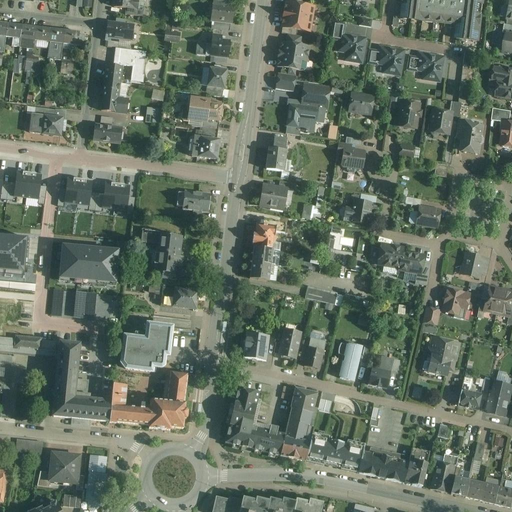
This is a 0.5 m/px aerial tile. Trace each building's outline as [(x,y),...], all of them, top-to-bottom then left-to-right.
[(92,0),(83,0),(83,8),(91,9),(92,0)] [(113,0),(113,1),(114,1),(113,8),(126,9),(136,11),(136,10),(137,3),(134,2),(134,0),(113,0)] [(481,0),(401,0),(399,16),(399,17),(399,19),(422,22),(423,21),(455,25),(453,39),(477,42),(481,0)] [(234,8),(222,7),(223,3),(214,2),(213,6),(213,5),(211,22),(232,25),(234,8)] [(286,4),(285,4),(281,28),(282,28),(297,31),(309,33),(314,8),(301,6),(286,4)] [(136,11),(126,9),(125,15),(142,18),(143,11),(136,10),(136,11)] [(372,21),(360,19),(359,27),(370,29),(372,21)] [(133,26),(124,25),(125,22),(116,20),(116,24),(108,23),(105,42),(107,42),(118,43),(119,40),(131,41),(133,26)] [(345,24),(333,23),(330,40),(340,42),(341,36),(343,36),(345,24)] [(22,27),(8,25),(6,38),(20,39),(22,27)] [(511,26),(505,26),(503,25),(502,34),(508,35),(511,35),(511,26)] [(36,28),(22,27),(20,39),(34,41),(36,28)] [(50,30),(36,28),(34,41),(49,43),(50,30)] [(297,31),(282,28),(281,34),(287,35),(296,37),(297,31)] [(65,32),(50,30),(49,43),(63,45),(65,32)] [(79,33),(65,32),(63,45),(77,46),(79,35),(79,33)] [(296,37),(287,35),(285,44),(300,46),(301,38),(296,37)] [(230,42),(221,41),(221,37),(212,36),(211,46),(206,45),(205,57),(215,58),(227,59),(228,59),(230,42)] [(343,36),(341,36),(340,42),(338,52),(346,53),(345,61),(361,64),(365,40),(356,38),(355,40),(351,39),(352,38),(343,36)] [(118,50),(125,50),(130,51),(131,41),(119,40),(118,43),(117,49),(118,50)] [(285,44),(281,43),(277,68),(281,69),(296,71),(305,73),(309,48),(300,46),(285,44)] [(206,45),(198,44),(197,56),(205,57),(206,45)] [(394,52),(390,51),(390,50),(379,48),(379,52),(377,64),(385,65),(383,73),(399,76),(403,52),(394,51),(394,52)] [(117,56),(145,59),(146,53),(125,51),(125,50),(118,50),(117,56)] [(379,52),(369,51),(367,65),(377,66),(377,64),(379,52)] [(433,59),(429,58),(430,57),(419,55),(418,59),(416,71),(417,71),(424,72),(423,80),(439,82),(443,59),(434,57),(433,59)] [(14,56),(12,73),(20,74),(22,57),(14,56)] [(145,59),(117,56),(116,65),(133,67),(131,79),(142,81),(145,59)] [(418,59),(408,57),(406,71),(417,73),(417,71),(416,71),(418,59)] [(474,65),(463,64),(458,104),(469,105),(474,65)] [(121,69),(107,67),(105,83),(119,85),(121,69)] [(220,68),(214,68),(214,71),(210,70),(207,88),(223,90),(224,90),(226,72),(219,71),(220,68)] [(511,78),(503,77),(504,69),(494,68),(492,79),(490,79),(489,86),(497,87),(495,98),(511,100),(511,78)] [(296,71),(281,69),(280,75),(295,77),(296,71)] [(511,70),(504,69),(503,77),(511,78),(511,70)] [(280,75),(278,74),(275,90),(293,93),(296,77),(295,77),(280,75)] [(119,85),(105,83),(104,83),(103,98),(117,100),(119,85)] [(287,127),(285,135),(299,137),(299,131),(305,132),(305,134),(307,134),(307,131),(309,120),(315,121),(315,123),(323,124),(324,113),(325,114),(328,89),(304,86),(302,103),(293,102),(292,106),(289,106),(286,127),(287,127)] [(223,90),(207,88),(206,96),(222,99),(223,90)] [(401,95),(391,94),(389,102),(400,103),(401,95)] [(373,98),(351,95),(348,113),(370,116),(373,98)] [(117,100),(103,98),(101,112),(125,115),(127,101),(117,100)] [(222,107),(206,105),(207,102),(191,100),(188,121),(201,123),(202,123),(203,120),(219,123),(220,123),(220,118),(222,119),(223,111),(221,111),(222,107)] [(420,106),(401,103),(397,124),(416,127),(420,106)] [(461,105),(453,103),(451,114),(451,117),(459,118),(461,105)] [(162,110),(145,107),(143,123),(160,125),(162,110)] [(55,111),(35,108),(34,116),(44,117),(54,118),(55,111)] [(511,113),(493,110),(491,122),(504,123),(509,123),(511,113)] [(451,114),(432,111),(429,133),(431,133),(431,134),(433,137),(436,137),(438,135),(448,136),(449,127),(450,127),(451,119),(451,117),(451,114)] [(32,116),(30,134),(42,135),(44,117),(34,116),(32,116)] [(54,118),(44,117),(42,135),(60,138),(61,132),(64,132),(66,123),(62,122),(62,119),(54,118)] [(113,119),(101,117),(100,124),(112,126),(113,119)] [(219,123),(203,120),(202,123),(201,123),(200,129),(218,131),(219,123)] [(468,123),(458,121),(455,139),(462,140),(462,139),(465,140),(465,137),(466,137),(468,123)] [(482,129),(469,126),(469,123),(468,123),(466,137),(465,137),(465,140),(462,139),(462,140),(464,140),(463,143),(462,144),(460,152),(474,154),(475,146),(479,146),(482,144),(483,141),(481,138),(482,129)] [(511,123),(509,123),(504,123),(501,146),(511,147),(511,123)] [(121,130),(95,127),(93,142),(120,145),(121,130)] [(218,131),(200,129),(200,133),(195,132),(195,138),(201,139),(216,141),(218,131)] [(216,141),(201,139),(195,138),(192,158),(217,161),(219,142),(216,141)] [(286,141),(274,139),(273,150),(284,152),(286,141)] [(351,145),(338,143),(337,153),(344,154),(344,150),(350,151),(351,145)] [(414,148),(401,145),(398,157),(412,160),(414,148)] [(273,150),(269,150),(268,150),(269,150),(269,155),(268,155),(266,170),(266,171),(281,173),(283,173),(283,172),(284,161),(285,152),(284,152),(273,150)] [(350,151),(344,150),(344,154),(342,165),(344,167),(347,168),(346,171),(348,173),(353,174),(356,172),(356,169),(359,170),(361,168),(363,156),(362,153),(350,151)] [(435,171),(434,177),(446,179),(447,173),(435,171)] [(289,173),(283,172),(283,173),(281,173),(280,180),(288,181),(289,173)] [(41,176),(16,173),(13,198),(38,201),(41,176)] [(92,183),(67,180),(64,204),(89,207),(92,183)] [(295,185),(279,183),(278,190),(286,191),(293,193),(295,185)] [(129,187),(104,184),(101,209),(126,212),(129,187)] [(278,190),(264,187),(260,207),(270,209),(270,205),(283,208),(286,191),(278,190)] [(334,190),(319,188),(318,196),(318,197),(333,199),(334,190)] [(210,195),(184,192),(182,211),(193,212),(192,215),(201,216),(201,213),(208,214),(210,195)] [(372,204),(354,201),(352,209),(345,208),(343,218),(352,220),(352,224),(368,227),(372,204)] [(312,207),(304,206),(301,219),(309,221),(312,207)] [(322,209),(316,208),(313,222),(319,223),(322,209)] [(440,212),(419,208),(416,226),(437,229),(440,212)] [(276,228),(256,226),(255,234),(253,234),(252,245),(257,246),(256,249),(271,251),(272,244),(274,244),(275,236),(280,237),(281,230),(276,229),(276,228)] [(162,232),(142,230),(141,243),(160,245),(161,236),(162,232)] [(0,236),(0,276),(23,279),(27,239),(0,236)] [(168,236),(164,236),(164,237),(161,236),(160,245),(158,265),(153,265),(152,272),(163,274),(172,275),(172,268),(178,269),(182,269),(183,258),(179,258),(181,239),(168,237),(168,236)] [(118,252),(61,246),(58,282),(115,288),(118,252)] [(393,248),(381,246),(380,249),(378,250),(377,259),(378,261),(377,265),(399,269),(398,271),(420,275),(423,257),(402,254),(403,250),(399,249),(398,248),(394,247),(393,248)] [(256,249),(253,248),(252,255),(250,255),(250,256),(252,256),(254,259),(253,264),(269,266),(269,262),(272,259),(273,259),(273,258),(272,258),(272,257),(273,251),(271,251),(256,249)] [(341,262),(355,263),(356,252),(342,252),(341,262)] [(481,258),(465,255),(462,268),(465,269),(463,276),(479,280),(480,275),(481,272),(478,271),(481,258)] [(490,260),(481,258),(478,271),(481,272),(480,275),(486,277),(490,260)] [(269,266),(253,264),(252,270),(250,272),(248,272),(248,273),(250,273),(250,274),(249,280),(269,282),(270,276),(271,276),(271,275),(270,275),(268,271),(269,266)] [(178,269),(172,268),(172,275),(163,274),(162,280),(176,282),(178,269)] [(156,284),(149,283),(148,293),(155,294),(156,288),(156,284)] [(313,289),(307,288),(305,299),(310,301),(313,289)] [(502,291),(489,288),(486,302),(484,312),(497,314),(502,291)] [(198,293),(162,289),(162,294),(161,301),(160,306),(160,307),(196,311),(198,293)] [(337,295),(313,289),(310,301),(334,306),(337,295)] [(468,296),(448,291),(443,313),(455,315),(456,309),(465,311),(468,296)] [(511,305),(511,293),(502,291),(497,314),(509,317),(511,308),(511,305)] [(486,302),(480,301),(478,313),(484,314),(484,312),(486,302)] [(439,312),(426,310),(423,323),(436,326),(439,312)] [(435,327),(424,324),(422,333),(433,335),(435,327)] [(172,329),(147,326),(145,341),(124,338),(121,365),(125,370),(152,373),(153,368),(161,369),(164,367),(165,356),(168,357),(172,329)] [(300,334),(284,331),(281,345),(279,356),(278,357),(284,358),(283,364),(284,366),(291,368),(292,366),(294,360),(300,334)] [(320,335),(311,333),(310,340),(319,342),(320,335)] [(268,338),(246,334),(243,359),(265,362),(268,338)] [(42,339),(15,337),(15,342),(14,348),(41,350),(41,342),(42,339)] [(59,344),(41,342),(41,350),(14,348),(15,342),(0,340),(0,353),(58,359),(59,344)] [(319,342),(310,340),(309,343),(308,350),(305,362),(304,367),(319,371),(325,343),(319,342)] [(304,341),(299,361),(305,362),(308,350),(309,343),(304,341)] [(440,342),(435,341),(431,344),(430,349),(433,353),(435,354),(433,360),(431,360),(431,359),(430,359),(429,364),(424,363),(423,371),(428,372),(427,372),(428,372),(447,376),(446,377),(447,377),(450,364),(452,365),(453,360),(452,360),(453,357),(455,358),(457,348),(441,344),(440,342)] [(281,345),(276,343),(273,354),(279,356),(281,345)] [(80,346),(59,344),(58,359),(53,418),(75,420),(75,421),(87,422),(87,421),(109,423),(111,403),(89,401),(75,399),(76,381),(80,346)] [(356,347),(348,345),(347,346),(341,345),(340,344),(339,347),(338,349),(338,351),(338,353),(338,355),(339,355),(345,357),(344,358),(346,358),(344,363),(343,363),(339,379),(348,381),(348,380),(353,382),(361,349),(356,348),(356,347)] [(371,348),(364,347),(360,364),(367,366),(371,348)] [(384,373),(371,369),(368,386),(386,390),(390,371),(393,361),(386,359),(384,369),(384,373)] [(399,362),(393,361),(390,371),(397,372),(399,362)] [(169,377),(167,403),(150,401),(149,410),(124,408),(126,388),(113,387),(111,403),(109,423),(109,424),(116,425),(116,424),(149,427),(149,430),(170,432),(170,429),(183,430),(184,420),(185,421),(187,419),(188,413),(186,411),(185,411),(185,405),(184,405),(188,375),(166,373),(166,377),(169,377)] [(469,379),(464,378),(457,406),(477,411),(480,395),(473,393),(474,389),(473,385),(471,384),(472,380),(469,379)] [(88,383),(76,381),(75,399),(89,401),(90,397),(87,397),(88,383)] [(483,381),(481,391),(487,393),(489,382),(483,381)] [(511,386),(494,383),(487,414),(496,416),(505,418),(511,386)] [(419,398),(421,389),(415,387),(413,397),(419,398)] [(225,444),(280,457),(285,436),(277,434),(278,429),(270,428),(269,432),(252,428),(259,394),(238,389),(225,444)] [(285,436),(280,457),(305,463),(311,434),(317,412),(312,410),(316,395),(296,390),(285,436)] [(317,410),(330,414),(333,402),(320,399),(317,410)] [(340,471),(358,474),(363,453),(364,446),(370,420),(337,413),(331,438),(311,434),(305,463),(322,467),(323,462),(341,466),(340,471)] [(451,428),(440,426),(437,438),(448,440),(451,428)] [(503,447),(505,439),(496,437),(494,445),(503,447)] [(42,443),(17,441),(15,453),(41,455),(42,443)] [(484,446),(477,444),(473,461),(480,463),(484,446)] [(404,456),(370,449),(368,455),(363,453),(358,474),(403,485),(408,464),(402,463),(404,456)] [(429,453),(412,449),(409,462),(412,462),(412,465),(408,464),(403,485),(421,489),(427,465),(426,465),(429,453)] [(73,457),(68,456),(67,456),(64,456),(63,455),(63,456),(59,455),(58,455),(53,454),(52,454),(52,455),(51,463),(51,464),(50,473),(50,474),(49,481),(49,482),(50,482),(76,485),(77,485),(77,484),(78,477),(78,476),(79,467),(79,466),(80,458),(80,457),(79,457),(74,457),(73,456),(73,457)] [(442,464),(436,463),(430,490),(430,491),(431,491),(448,494),(448,495),(449,495),(449,494),(448,494),(455,468),(455,467),(448,466),(450,457),(444,455),(442,464)] [(104,473),(105,457),(87,456),(87,472),(104,473)] [(458,459),(450,457),(448,466),(455,467),(455,468),(458,459)] [(468,482),(458,480),(460,471),(456,470),(450,495),(465,499),(468,482)] [(50,473),(40,472),(37,487),(49,488),(50,482),(49,482),(49,481),(50,474),(50,473)] [(105,477),(90,475),(87,501),(88,502),(89,509),(89,510),(90,511),(91,511),(92,511),(93,511),(96,509),(97,509),(98,508),(99,503),(102,503),(105,477)] [(84,477),(78,476),(78,477),(77,484),(77,485),(76,485),(76,491),(82,492),(84,477)] [(511,482),(502,480),(500,489),(511,491),(511,482)] [(484,485),(468,482),(465,499),(481,503),(484,485)] [(500,489),(484,485),(481,503),(496,506),(500,489)] [(511,491),(500,489),(496,506),(511,509),(511,507),(511,491)] [(308,504),(295,501),(295,504),(282,501),(281,503),(269,500),(268,503),(255,500),(255,502),(242,499),(242,502),(229,499),(228,501),(215,498),(212,511),(320,511),(322,505),(308,502),(308,504)] [(55,503),(50,506),(48,507),(49,509),(48,510),(46,506),(44,508),(46,511),(43,511),(60,511),(56,505),(55,503)]
